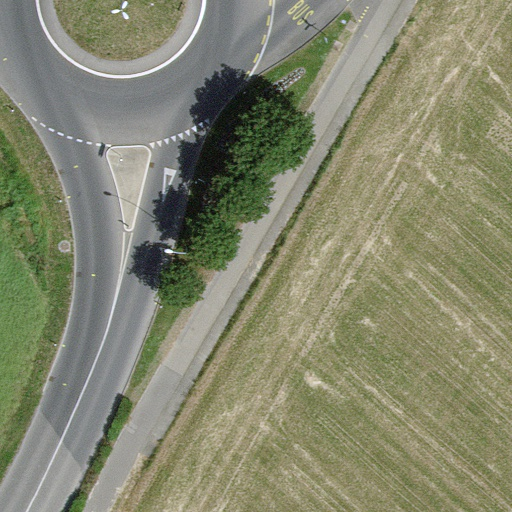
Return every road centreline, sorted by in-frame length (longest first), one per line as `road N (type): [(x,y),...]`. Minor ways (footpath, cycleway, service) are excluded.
road 1 (secondary): [(124,113),(129,219),(115,308),(28,511)]
road 2 (secondary): [(124,113),(194,91),(220,65),(238,30),(241,0)]
road 3 (secondary): [(7,0),(32,68),(61,94),(124,113)]
